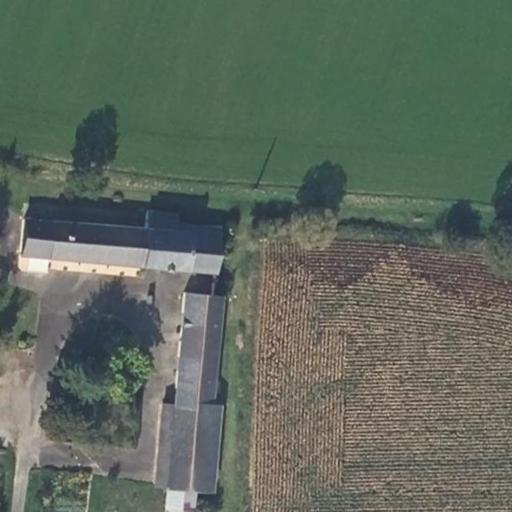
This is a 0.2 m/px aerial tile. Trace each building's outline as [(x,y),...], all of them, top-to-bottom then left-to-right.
[(179,234),(181,219),(180,218),(177,216),(150,214),(148,233),(27,222),(24,257),(26,258),(217,274),(220,239),(179,234)] [(195,273),(194,289),(214,291),(215,275),(195,273)] [(212,411),(212,408),(222,300),(188,297),(177,408),(212,411)] [(214,493),(220,409),(212,408),(212,411),(177,408),(170,490),(197,492),(214,493)] [(195,511),(197,492),(170,490),(167,511),(195,511)]
